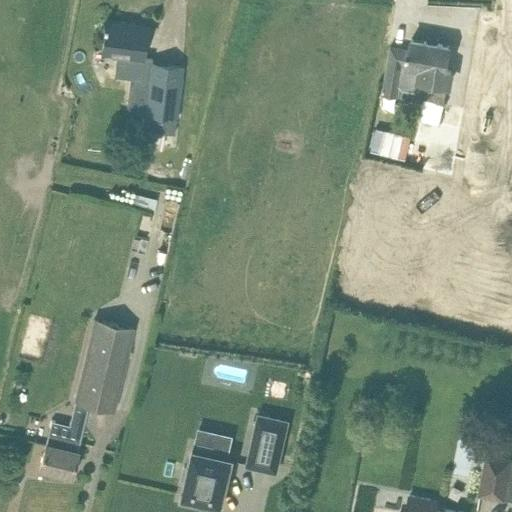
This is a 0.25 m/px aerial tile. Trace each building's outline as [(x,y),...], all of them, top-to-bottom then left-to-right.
[(131,114),(141,115),(139,128),(174,133),(182,66),(151,62),(152,56),(143,55),(147,24),(101,18),(97,49),(120,52),(118,71),(133,73),(130,91),(144,93),(142,104),(132,103),(131,114)] [(390,48),(381,96),(397,98),(398,89),(427,94),(427,99),(425,98),(410,156),(447,166),(462,108),(444,103),(447,84),(449,84),(451,71),(445,69),(450,45),(411,39),(409,51),(390,48)] [(362,226),(369,198),(357,195),(349,223),(362,226)] [(186,261),(180,296),(201,299),(207,265),(186,261)] [(207,265),(201,299),(222,302),(227,268),(207,265)] [(227,268),(222,302),(242,306),(247,271),(227,268)] [(247,271),(242,306),(262,309),(267,274),(247,271)] [(267,274),(262,309),(282,312),(288,278),(267,274)] [(288,278),(282,312),(302,316),(308,281),(302,280),(288,278)] [(308,281),(302,316),(323,319),(329,284),(322,283),(308,281)] [(74,401),(115,411),(135,327),(94,317),(74,401)] [(411,318),(406,353),(427,356),(433,322),(411,318)] [(433,322),(427,356),(447,360),(453,325),(433,322)] [(453,325),(447,360),(467,363),(473,328),(453,325)] [(473,328),(467,363),(487,366),(493,332),(473,328)] [(186,330),(185,337),(195,339),(196,331),(186,330)] [(196,331),(195,339),(205,341),(206,333),(196,331)] [(511,334),(493,332),(487,366),(507,369),(511,341),(511,334)] [(227,336),(225,344),(235,346),(236,338),(227,336)] [(236,338),(235,346),(245,347),(246,339),(236,338)] [(267,343),(266,351),(275,352),(277,344),(267,343)] [(277,344),(275,352),(285,353),(287,346),(277,344)] [(297,348),(296,355),(305,357),(307,349),(297,348)] [(415,368),(414,376),(424,378),(425,370),(415,368)] [(425,370),(424,378),(434,379),(435,371),(425,370)] [(455,375),(454,383),(464,384),(465,376),(455,375)] [(465,376),(464,384),(474,386),(475,378),(465,376)] [(496,381),(494,389),(504,391),(505,383),(496,381)] [(259,413),(247,464),(277,471),(288,420),(259,413)] [(48,420),(37,466),(72,475),(84,424),(70,421),(69,425),(48,420)] [(221,506),(232,459),(213,454),(214,450),(197,446),(196,451),(193,450),(189,467),(185,466),(182,479),(186,480),(182,497),(221,506)] [(481,496),(503,501),(506,482),(510,462),(511,459),(488,455),(481,496)] [(506,482),(503,501),(511,502),(511,462),(510,462),(506,482)] [(407,511),(454,511),(430,508),(431,501),(411,497),(407,511)]
